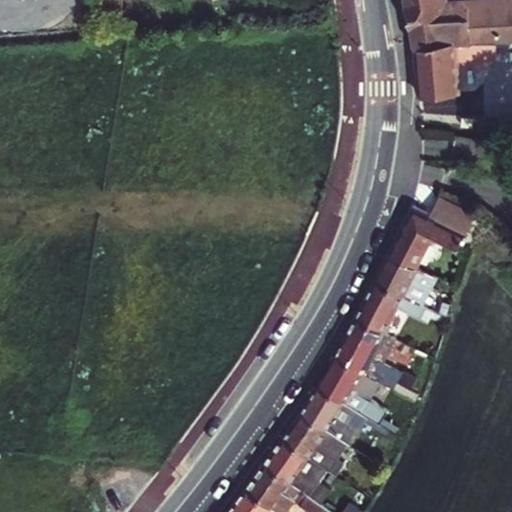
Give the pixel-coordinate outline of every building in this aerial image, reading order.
[(94,0),(95,10),(127,10),(126,0),(94,0)] [(407,0),(416,45),(454,39),(455,42),(478,41),(511,39),(511,3),(470,5),(463,0),(407,0)] [(416,45),(421,94),(459,93),(456,52),(479,52),(478,41),(455,42),(454,39),(416,45)] [(442,198),(433,217),(470,235),(471,236),(478,216),(442,198)] [(391,258),(419,270),(433,240),(460,254),(470,235),(433,217),(416,209),(391,258)] [(391,258),(377,285),(420,305),(433,275),(419,270),(391,258)] [(377,285),(359,320),(382,331),(395,306),(418,316),(423,306),(420,305),(377,285)] [(336,362),(382,382),(414,396),(422,377),(381,360),(394,336),(382,331),(359,320),(336,362)] [(322,387),(380,423),(390,408),(372,398),(382,382),(336,362),(322,387)] [(306,412),(339,436),(350,421),(372,435),(380,423),(322,387),(306,412)] [(306,412),(288,441),(330,469),(337,473),(345,462),(340,457),(350,443),(339,436),(306,412)] [(270,465),(311,494),(330,469),(288,441),(270,465)] [(250,491),(272,507),(277,511),(285,511),(295,500),(311,511),(334,511),(335,511),(311,494),(270,465),(250,491)] [(234,511),(267,511),(272,507),(250,491),(234,511)]
